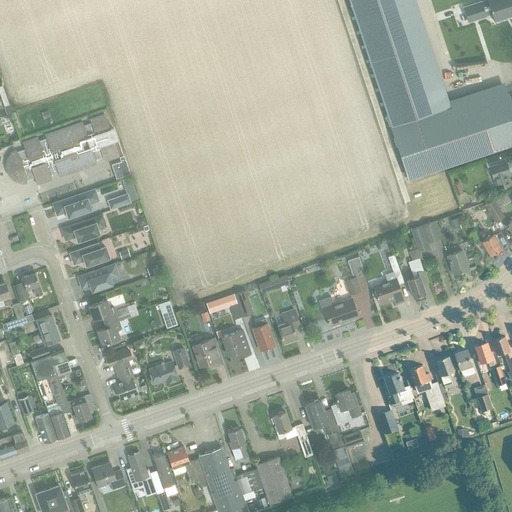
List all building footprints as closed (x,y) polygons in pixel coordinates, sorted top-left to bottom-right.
[(349,0),(391,123),(392,126),(390,127),(408,180),(446,167),(511,145),(511,107),(506,89),(441,110),(440,107),(427,66),(404,0),(349,0)] [(481,2),(463,8),(468,22),(470,22),(476,20),(486,17),(486,16),(492,14),(494,20),(493,21),(494,21),(493,21),(494,21),(494,22),(495,21),(505,18),(506,18),(506,17),(508,16),(508,17),(509,17),(509,16),(511,15),(511,0),(486,0),(487,0),(481,2)] [(115,127),(109,129),(105,115),(90,120),(91,123),(83,126),(82,123),(67,128),(68,131),(61,134),(60,130),(45,136),(46,139),(38,141),(37,138),(22,143),(24,150),(17,152),(16,151),(12,153),(8,159),(7,167),(9,175),(15,180),(22,183),(26,182),(26,180),(34,178),(36,184),(51,179),(50,176),(57,173),(59,176),(74,171),(73,168),(80,165),(81,169),(96,163),(95,160),(102,158),(103,161),(119,156),(119,157),(120,157),(121,162),(112,165),(116,179),(130,174),(124,156),(123,156),(118,140),(119,140),(115,127)] [(497,190),(500,189),(510,186),(507,175),(510,174),(509,173),(511,172),(511,170),(511,164),(508,163),(506,163),(503,154),(485,159),(487,167),(489,167),(493,179),(497,190)] [(131,178),(122,180),(127,195),(129,201),(138,199),(131,178)] [(66,212),(68,217),(90,210),(87,201),(97,198),(94,190),(53,204),(57,215),(66,212)] [(508,196),(507,194),(494,200),(484,206),(495,223),(504,217),(498,207),(510,199),(508,196)] [(108,201),(108,203),(111,209),(130,202),(129,201),(127,195),(108,201)] [(77,242),(87,238),(99,234),(97,229),(105,226),(105,227),(105,226),(102,216),(62,229),(65,240),(76,236),(77,242)] [(457,219),(451,221),(453,228),(459,226),(457,219)] [(440,238),(434,221),(410,230),(417,249),(418,251),(428,247),(427,243),(440,238)] [(501,226),(496,228),(500,237),(505,235),(501,226)] [(498,241),(494,234),(482,241),(490,256),(501,249),(497,242),(498,241)] [(86,266),(95,262),(109,258),(105,247),(99,249),(97,244),(70,253),(74,264),(84,261),(86,266)] [(422,264),(418,251),(417,249),(409,252),(412,261),(408,262),(413,277),(407,280),(413,298),(425,294),(418,276),(417,273),(423,270),(421,264),(422,264)] [(468,270),(465,260),(462,251),(447,256),(453,275),(468,270)] [(394,256),(388,258),(393,271),(393,272),(400,270),(394,256)] [(118,259),(120,265),(128,263),(126,257),(118,259)] [(358,257),(347,261),(353,277),(364,273),(358,257)] [(92,291),(102,288),(111,285),(109,279),(118,276),(114,265),(78,277),(82,288),(90,285),(92,291)] [(147,269),(149,276),(159,272),(157,266),(147,269)] [(382,283),(373,286),(376,296),(376,298),(377,298),(379,303),(394,298),(396,304),(404,301),(400,292),(398,285),(404,283),(400,270),(393,272),(393,271),(385,274),(387,281),(382,283)] [(23,282),(15,285),(20,301),(42,294),(35,273),(21,277),(23,282)] [(261,293),(289,282),(287,275),(258,286),(261,293)] [(356,278),(344,282),(349,295),(360,290),(356,278)] [(4,283),(0,284),(0,306),(4,305),(11,303),(8,293),(4,283)] [(245,291),(234,295),(242,317),(253,313),(245,291)] [(234,320),(242,317),(234,295),(227,297),(229,305),(234,320)] [(331,296),(319,301),(321,309),(323,308),(323,309),(326,317),(330,327),(358,317),(354,308),(351,298),(333,304),(331,296)] [(227,297),(206,305),(209,314),(227,308),(226,306),(229,305),(227,297)] [(106,300),(97,304),(88,307),(93,320),(101,317),(103,323),(117,318),(129,314),(127,307),(115,311),(113,307),(109,308),(106,300)] [(18,319),(23,316),(19,302),(13,305),(18,319)] [(299,325),(296,316),(294,310),(282,314),(285,323),(277,326),(283,343),(296,338),(293,327),(299,325)] [(207,312),(201,314),(203,322),(210,320),(207,312)] [(23,316),(18,319),(2,324),(4,330),(33,320),(31,314),(23,316)] [(35,320),(40,333),(55,327),(51,315),(35,320)] [(101,345),(111,341),(120,338),(117,330),(121,329),(117,318),(103,323),(105,328),(97,331),(101,345)] [(176,318),(165,322),(167,328),(178,325),(176,318)] [(253,328),(260,351),(275,346),(267,323),(253,328)] [(44,345),(50,343),(59,339),(55,327),(40,333),(44,345)] [(222,337),(225,347),(228,356),(237,353),(239,358),(251,354),(242,330),(222,337)] [(505,336),(494,340),(497,349),(499,355),(505,353),(511,371),(508,372),(511,379),(511,378),(511,356),(508,345),(505,336)] [(192,346),(196,357),(200,366),(210,362),(212,367),(222,364),(213,338),(192,346)] [(14,342),(9,344),(13,356),(19,354),(14,342)] [(490,366),(495,365),(487,342),(476,346),(481,363),(488,360),(490,366)] [(30,352),(33,360),(50,354),(48,346),(30,352)] [(173,352),(175,359),(179,369),(188,365),(182,348),(173,352)] [(63,349),(53,353),(51,354),(54,365),(57,364),(67,360),(63,349)] [(455,353),(458,363),(461,369),(472,365),(467,349),(455,353)] [(137,394),(133,384),(132,379),(133,379),(127,361),(132,359),(129,351),(106,358),(109,367),(114,365),(120,383),(115,385),(120,400),(137,394)] [(51,354),(50,354),(33,360),(31,361),(37,380),(47,376),(47,377),(57,373),(54,365),(51,354)] [(449,355),(437,360),(440,368),(438,368),(441,376),(443,382),(439,383),(442,393),(446,392),(447,391),(446,388),(453,385),(450,377),(449,377),(448,373),(449,373),(454,371),(452,365),(449,355)] [(11,361),(14,371),(21,369),(19,359),(11,361)] [(57,364),(54,365),(57,373),(58,376),(71,371),(67,360),(57,364)] [(148,370),(150,375),(153,384),(165,380),(166,384),(178,380),(177,377),(172,362),(148,370)] [(422,365),(410,369),(413,378),(415,385),(418,393),(425,391),(432,411),(446,406),(437,382),(433,383),(431,380),(428,373),(425,374),(422,365)] [(500,386),(506,384),(500,366),(494,368),(500,386)] [(47,406),(59,438),(70,434),(62,413),(71,410),(58,376),(57,373),(47,377),(55,397),(57,402),(47,406)] [(387,383),(384,384),(390,403),(400,400),(400,399),(411,395),(412,398),(413,398),(408,384),(408,385),(403,387),(399,373),(385,378),(387,383)] [(482,385),(478,373),(473,374),(475,380),(465,383),(467,389),(482,385)] [(337,403),(331,405),(337,424),(344,422),(343,420),(350,417),(353,416),(355,416),(359,414),(357,405),(353,396),(350,397),(348,390),(334,395),(337,403)] [(489,393),(487,394),(478,397),(483,411),(494,407),(489,393)] [(85,400),(72,405),(78,421),(91,416),(90,413),(95,411),(89,394),(83,396),(85,400)] [(18,400),(24,414),(33,411),(28,396),(18,400)] [(0,403),(0,428),(14,424),(5,401),(0,403)] [(319,401),(304,406),(308,416),(312,428),(322,425),(325,434),(326,435),(327,434),(333,450),(342,477),(343,478),(352,475),(352,474),(337,430),(333,419),(329,409),(323,411),(319,401)] [(390,409),(378,413),(384,432),(397,428),(390,409)] [(55,440),(52,430),(46,413),(34,417),(44,444),(55,440)] [(274,426),(277,436),(278,439),(285,437),(283,431),(290,429),(285,413),(273,417),(276,425),(274,426)] [(304,457),(312,454),(302,424),(294,427),(304,457)] [(229,442),(232,451),(235,460),(242,457),(239,446),(245,444),(239,429),(227,433),(230,441),(229,442)] [(465,429),(458,430),(459,437),(466,437),(465,429)] [(343,437),(347,448),(363,442),(359,431),(343,437)] [(19,432),(5,437),(7,444),(14,442),(17,453),(28,449),(23,435),(20,436),(19,432)] [(0,439),(0,459),(17,453),(14,442),(7,444),(5,437),(0,439)] [(414,445),(406,448),(409,453),(417,450),(414,445)] [(212,511),(246,511),(248,511),(242,495),(236,480),(233,481),(221,447),(198,455),(199,458),(190,461),(197,480),(199,485),(200,488),(208,485),(217,510),(212,511)] [(191,483),(197,480),(190,461),(188,461),(184,448),(166,454),(174,476),(187,471),(191,483)] [(131,468),(126,470),(133,491),(142,488),(145,497),(156,493),(148,470),(145,471),(139,452),(127,456),(131,468)] [(177,493),(167,464),(164,454),(152,458),(162,488),(164,487),(167,496),(177,493)] [(257,468),(255,469),(262,488),(264,488),(269,504),(291,496),(278,456),(256,464),(257,468)] [(91,468),(94,478),(97,488),(109,484),(112,491),(125,486),(120,470),(113,473),(109,462),(91,468)] [(235,476),(236,480),(242,495),(262,488),(255,469),(235,476)] [(70,501),(73,510),(73,511),(84,511),(81,502),(87,500),(85,492),(91,490),(85,471),(71,476),(78,498),(70,501)] [(72,511),(66,491),(61,493),(58,486),(50,489),(50,488),(49,489),(45,491),(45,490),(44,491),(36,494),(42,511),(72,511)] [(170,508),(169,503),(165,491),(157,494),(163,510),(170,508)] [(11,511),(10,507),(7,498),(0,500),(0,511),(11,511)]
